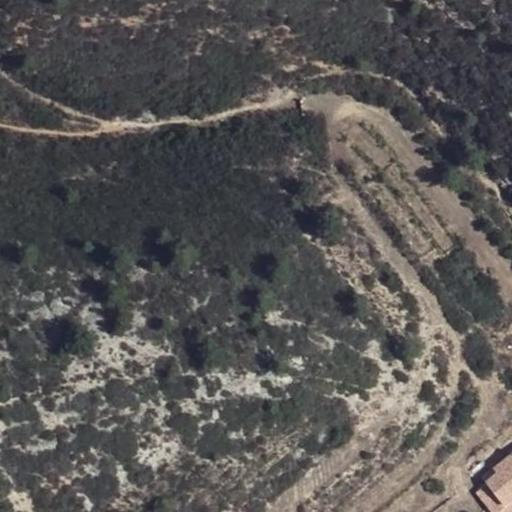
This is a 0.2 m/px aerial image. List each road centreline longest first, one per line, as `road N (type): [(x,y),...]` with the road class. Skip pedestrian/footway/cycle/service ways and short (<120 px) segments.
road 1 (track): [(0,125),(38,137),(125,132),(299,99),(351,103),(392,121),(511,282)]
road 2 (track): [(0,80),(125,132)]
